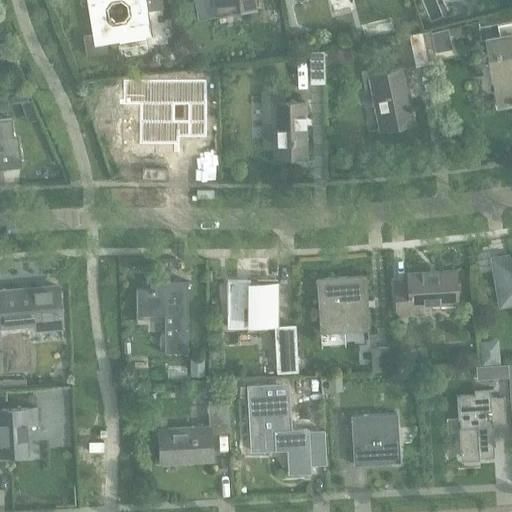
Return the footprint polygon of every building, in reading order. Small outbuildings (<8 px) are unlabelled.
[(162,0),(87,0),(92,33),(84,34),(87,53),(106,50),(104,42),(150,34),(146,12),(163,9),(162,0)] [(196,0),(199,15),(258,5),(257,0),(196,0)] [(511,20),(478,27),(480,40),(487,39),(500,107),(511,104),(511,20)] [(448,27),(423,32),(429,64),(435,63),(433,52),(452,48),(448,27)] [(416,66),(429,64),(423,32),(410,34),(416,66)] [(168,48),(165,52),(166,56),(169,59),(174,59),(177,55),(176,50),(172,48),(168,48)] [(344,49),(328,52),(330,63),(330,64),(346,61),(344,49)] [(325,51),(309,51),(309,83),(325,83),(325,51)] [(370,75),(381,129),(417,122),(406,68),(370,75)] [(206,136),(206,81),(124,81),(124,100),(123,100),(120,100),(119,104),(123,104),(140,104),(140,144),(174,144),(174,146),(174,152),(178,152),(178,145),(178,136),(206,136)] [(275,101),(276,156),(306,156),(305,100),(275,101)] [(0,167),(20,165),(17,139),(12,140),(9,120),(0,120),(0,167)] [(198,145),(198,161),(214,161),(214,144),(198,145)] [(511,258),(509,259),(511,271),(500,273),(504,299),(511,298),(511,258)] [(410,304),(456,302),(454,270),(407,272),(408,281),(395,281),(396,309),(411,309),(410,304)] [(318,278),(321,331),(368,329),(366,275),(318,278)] [(164,351),(188,352),(188,280),(149,280),(149,288),(136,288),(136,309),(165,309),(164,351)] [(248,324),(277,324),(278,281),(229,280),(228,324),(248,325),(248,324)] [(59,285),(0,290),(0,324),(62,319),(59,285)] [(276,372),(297,371),(295,342),(274,341),(276,372)] [(491,341),(479,342),(481,364),(498,362),(497,347),(491,341)] [(372,348),(374,371),(392,370),(391,347),(372,348)] [(204,376),(205,358),(189,358),(189,376),(204,376)] [(507,366),(497,367),(497,380),(508,379),(507,366)] [(341,377),(329,377),(329,391),(342,391),(341,377)] [(494,456),(493,426),(506,425),(505,396),(491,396),(491,388),(474,389),(474,395),(458,395),(461,457),(494,456)] [(47,429),(72,428),(71,390),(46,390),(47,429)] [(290,447),(291,470),(309,469),(309,462),(307,430),(307,428),(290,429),(289,396),(250,398),(253,449),(290,447)] [(165,428),(158,428),(160,463),(211,460),(210,433),(230,432),(229,403),(208,404),(209,426),(166,428),(165,428)] [(0,453),(29,453),(27,421),(39,420),(38,407),(0,408),(0,453)] [(353,415),(355,463),(400,461),(399,442),(398,442),(397,413),(353,415)] [(166,416),(154,417),(155,428),(158,428),(165,428),(166,428),(166,416)] [(327,429),(307,430),(309,462),(329,461),(327,429)]
